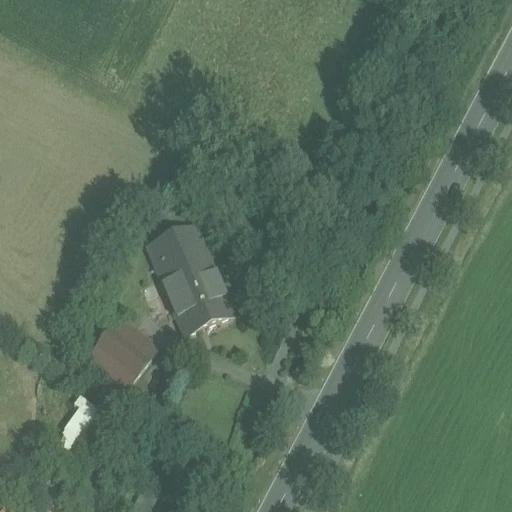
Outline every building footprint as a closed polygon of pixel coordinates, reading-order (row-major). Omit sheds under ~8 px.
[(196,233),(149,252),(171,305),(218,285),(196,233)] [(218,285),(171,305),(187,341),(233,322),(218,285)] [(160,351),(122,323),(88,368),(126,396),(134,386),(160,351)] [(164,409),(134,386),(126,396),(118,407),(148,430),(164,409)] [(94,409),(65,392),(58,403),(73,412),(67,422),(81,431),(94,409)] [(127,511),(148,511),(152,505),(135,496),(127,511)]
